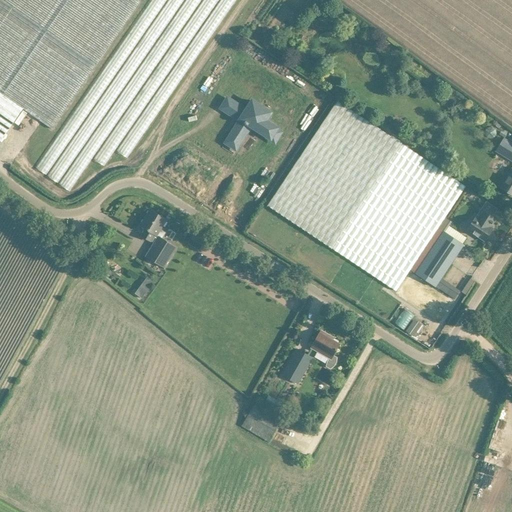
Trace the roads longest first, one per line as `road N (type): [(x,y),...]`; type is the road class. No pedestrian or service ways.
road 1 (unclassified): [(434,361),(144,180),(112,184),(82,226),(0,169)]
road 2 (unclassified): [(434,361),(511,251)]
